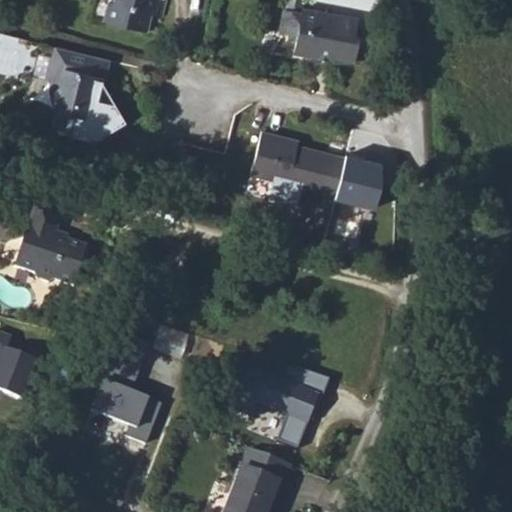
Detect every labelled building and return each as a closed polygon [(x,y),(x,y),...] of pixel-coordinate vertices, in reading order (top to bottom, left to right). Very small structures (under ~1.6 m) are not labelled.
[(114,0),(114,1),(110,0),(108,0),(104,17),(148,28),(152,11),(162,14),(165,0),(114,0)] [(351,31),(355,15),(299,4),(299,8),(280,5),(276,27),(294,30),(290,49),(314,54),(320,51),(351,57),(356,32),(351,31)] [(113,70),(57,55),(48,89),(62,92),(54,120),(56,120),(51,140),(92,150),(97,130),(93,129),(98,110),(104,88),(108,89),(113,70)] [(97,130),(92,150),(97,151),(122,138),(111,113),(98,110),(93,129),(97,130)] [(266,142),(254,186),(340,208),(351,169),(308,158),(308,160),(301,158),(302,151),(266,142)] [(87,247),(68,241),(67,245),(55,241),(58,233),(63,215),(37,206),(17,269),(35,274),(38,280),(50,285),(58,281),(76,287),(87,247)] [(67,245),(68,241),(70,237),(58,233),(55,241),(67,245)] [(12,334),(0,328),(0,388),(20,397),(36,361),(6,348),(12,334)] [(278,440),(298,448),(310,417),(315,419),(330,378),(297,367),(292,382),(249,367),(238,395),(287,415),(278,440)] [(147,443),(162,403),(103,380),(91,410),(131,427),(127,434),(147,443)] [(268,511),(285,474),(245,456),(220,511),(268,511)]
